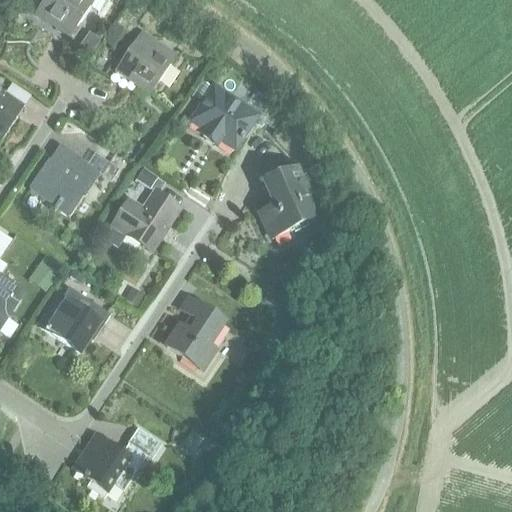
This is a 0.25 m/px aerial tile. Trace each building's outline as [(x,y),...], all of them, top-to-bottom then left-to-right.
[(46,0),(36,16),(70,39),(89,10),(98,16),(108,0),(46,0)] [(115,76),(148,99),(173,62),(154,49),(156,45),(142,35),(115,76)] [(0,146),(25,110),(0,92),(0,89),(4,82),(0,79),(0,146)] [(13,81),(8,92),(30,103),(35,92),(13,81)] [(220,145),(234,155),(253,127),(240,119),(242,115),(227,105),(229,101),(213,90),(190,125),(205,135),(201,140),(217,150),(220,145)] [(98,177),(86,169),(58,151),(28,195),(69,221),(98,177)] [(107,165),(99,176),(111,184),(119,172),(107,165)] [(143,171),(135,183),(150,192),(158,180),(143,171)] [(260,216),(272,241),(319,219),(296,172),(264,186),(274,209),(260,216)] [(112,230),(151,256),(180,213),(155,196),(143,214),(129,204),(112,230)] [(0,332),(24,296),(1,280),(9,267),(0,261),(0,332)] [(127,296),(123,302),(137,311),(145,298),(133,290),(128,297),(127,296)] [(271,303),(287,306),(289,293),(273,290),(271,303)] [(68,292),(61,302),(58,301),(39,330),(79,356),(88,342),(92,345),(109,319),(78,299),(68,292)] [(209,350),(224,327),(187,302),(179,314),(190,322),(183,333),(179,330),(165,350),(202,374),(216,354),(209,350)] [(281,325),(271,340),(282,348),(292,333),(281,325)] [(201,457),(212,441),(196,429),(185,446),(201,457)] [(96,440),(73,474),(90,485),(86,491),(104,503),(113,488),(123,495),(146,460),(151,464),(161,448),(137,432),(127,447),(128,448),(122,457),(96,440)]
